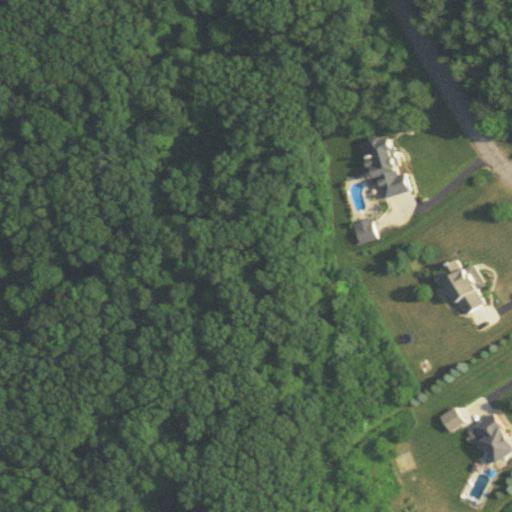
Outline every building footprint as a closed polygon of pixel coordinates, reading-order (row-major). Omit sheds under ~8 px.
[(388,196),(414,188),(408,171),(402,173),(399,165),(404,164),(394,131),(367,139),(371,153),(368,154),(372,168),(376,167),(378,175),(381,174),(388,196)] [(373,215),(375,220),(381,236),(363,242),(356,221),(373,215)] [(470,312),(488,301),(480,288),(489,282),(476,261),(447,279),(460,301),(462,299),(470,312)] [(457,404),(467,420),(452,430),(442,415),(457,404)] [(476,424),(496,410),(508,426),(506,427),(511,435),(511,453),(500,462),(486,442),(483,444),(478,437),(483,433),(476,424)]
